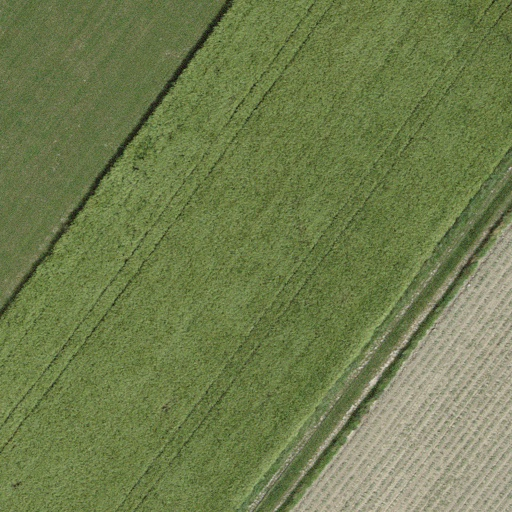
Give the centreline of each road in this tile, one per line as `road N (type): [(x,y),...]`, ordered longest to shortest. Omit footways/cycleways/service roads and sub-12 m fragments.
road 1 (motorway): [(0,340),(511,142)]
road 2 (track): [(259,511),(511,180)]
